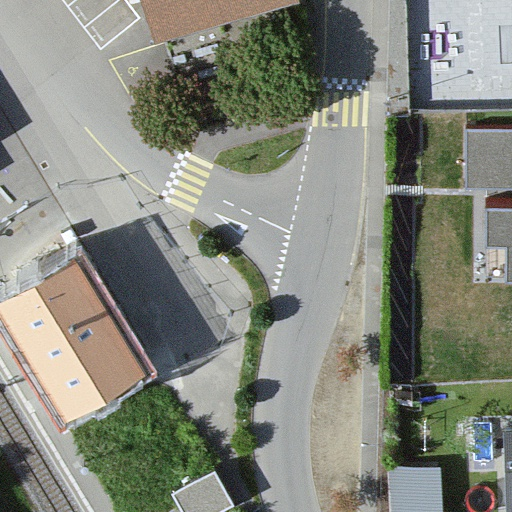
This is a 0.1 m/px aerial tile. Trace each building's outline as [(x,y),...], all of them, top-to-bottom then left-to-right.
[(149,0),(154,19),(221,0),(149,0)] [(511,134),(457,134),(456,205),(481,205),(481,247),(502,247),(502,282),(511,281),(511,134)] [(70,259),(0,299),(0,307),(57,403),(130,360),(70,259)] [(511,511),(511,424),(503,424),(503,511),(511,511)] [(189,511),(210,511),(236,499),(219,467),(177,489),(189,511)] [(436,511),(436,468),(387,469),(387,511),(436,511)]
